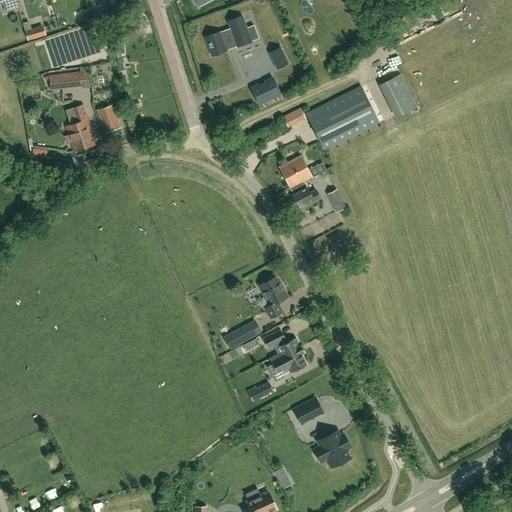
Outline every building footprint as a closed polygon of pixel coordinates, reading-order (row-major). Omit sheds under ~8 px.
[(18,7),(15,0),(0,0),(0,4),(3,4),(5,11),(18,7)] [(236,44),(251,39),(242,16),(228,21),(230,28),(220,32),(205,37),(212,56),(227,50),(226,47),(236,44)] [(84,26),(77,27),(80,38),(86,37),(84,26)] [(83,55),(99,54),(99,45),(82,46),(83,55)] [(280,47),(269,53),(272,58),(277,69),(288,64),(283,53),(280,47)] [(82,86),(82,81),(88,80),(87,71),(80,72),(49,75),(50,89),(82,86)] [(397,116),(415,107),(398,75),(380,84),(397,116)] [(251,88),(259,105),(280,94),(272,77),(264,81),(265,82),(259,85),(258,84),(251,88)] [(379,123),(361,86),(306,114),(324,150),(379,123)] [(74,152),(97,144),(82,104),(73,107),(79,121),(65,126),(74,152)] [(112,105),(96,110),(104,133),(120,128),(112,105)] [(300,108),(283,117),(287,125),(304,117),(300,108)] [(33,154),(40,156),(42,146),(34,144),(34,145),(33,154)] [(290,188),(304,181),(303,181),(311,176),(300,155),(279,167),(290,188)] [(304,181),(290,188),(294,194),(291,195),(297,207),(303,204),(304,206),(320,198),(315,189),(310,193),(304,181)] [(336,212),(346,207),(336,188),(326,194),(336,212)] [(266,281),(259,285),(270,305),(265,307),(271,317),(282,311),(277,302),(287,296),(283,288),(282,288),(275,276),(273,277),(271,276),(267,279),(266,281)] [(230,348),(260,331),(255,322),(225,338),(230,348)] [(287,366),(290,372),(306,364),(300,353),(304,351),(300,344),(299,344),(295,337),(286,342),(284,338),(285,338),(280,328),(262,338),(267,347),(275,343),(280,354),(270,359),(269,357),(276,372),(287,366)] [(256,339),(249,342),(252,347),(259,344),(256,339)] [(248,391),(253,400),(272,390),(269,383),(256,389),(255,387),(248,391)] [(315,398),(294,409),(302,424),(304,423),(304,422),(310,419),(314,417),(320,414),(323,413),(315,398)] [(317,440),(321,448),(315,451),(320,460),(326,457),(331,467),(351,457),(345,446),(347,446),(342,437),(341,438),(337,430),(317,440)] [(309,449),(313,447),(308,432),(304,433),(309,449)] [(353,470),(378,458),(376,452),(350,465),(353,470)] [(200,465),(197,470),(205,475),(208,470),(200,465)] [(332,487),(338,505),(365,497),(376,493),(370,475),(332,487)] [(247,502),(249,506),(244,509),(245,511),(268,511),(276,509),(268,492),(253,499),(253,498),(250,499),(251,500),(247,502)]
